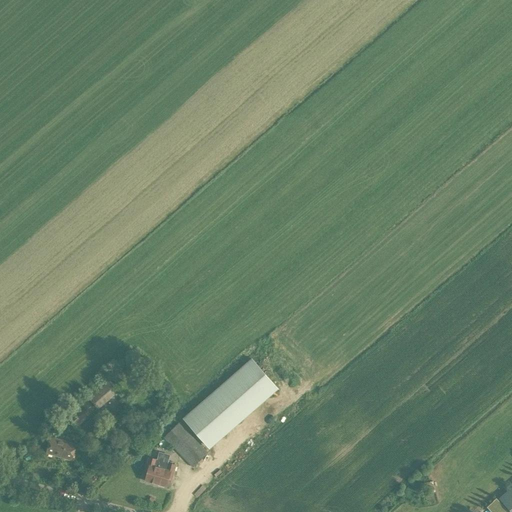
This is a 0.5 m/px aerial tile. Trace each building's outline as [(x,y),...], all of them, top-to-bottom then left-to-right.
[(184,418),(207,445),(276,385),(252,358),(184,418)] [(99,409),(120,391),(111,380),(90,398),(99,409)] [(88,401),(83,405),(68,419),(76,428),(96,410),(88,401)] [(194,466),(209,452),(179,422),(165,437),(194,466)] [(92,434),(88,438),(93,443),(97,439),(92,434)] [(72,460),(76,444),(51,437),(47,453),(72,460)] [(159,460),(157,459),(149,457),(145,472),(148,473),(145,481),(167,487),(169,479),(172,479),(176,465),(165,462),(165,463),(159,461),(159,460)] [(434,487),(423,490),(426,501),(437,498),(434,487)] [(511,487),(500,498),(511,511),(511,487)]
